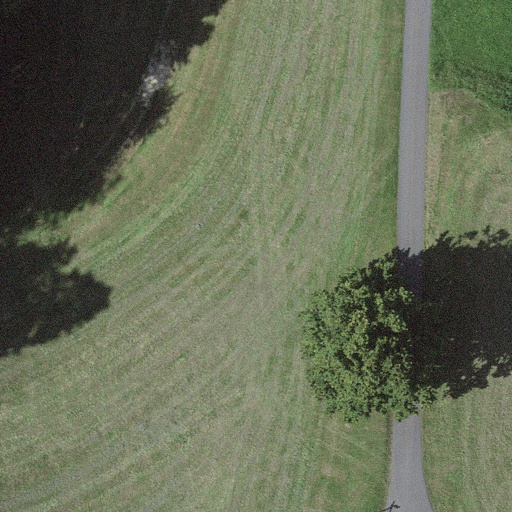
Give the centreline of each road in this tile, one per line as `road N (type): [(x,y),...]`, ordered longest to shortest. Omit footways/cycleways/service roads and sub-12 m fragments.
road 1 (unclassified): [(432,0),(419,511)]
road 2 (track): [(0,219),(57,228),(159,81),(176,0)]
